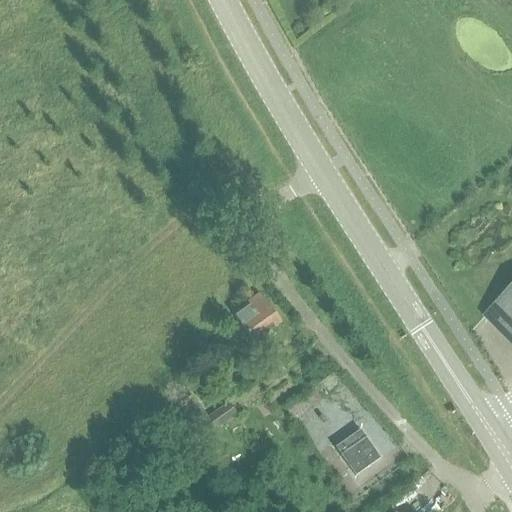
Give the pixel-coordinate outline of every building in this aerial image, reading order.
[(511,288),(484,317),(511,345),(511,288)] [(251,344),(278,323),(257,295),(243,305),(245,308),(232,318),(251,344)] [(180,430),(203,415),(191,396),(167,411),(180,430)] [(228,403),(205,419),(213,431),(236,415),(228,403)] [(313,404),(310,406),(316,414),(319,412),(313,404)] [(360,431),(335,448),(355,477),(380,459),(360,431)]
